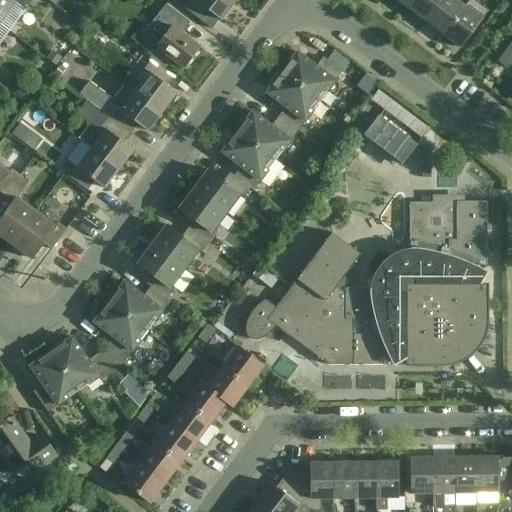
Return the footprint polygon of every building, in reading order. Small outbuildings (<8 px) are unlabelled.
[(0,0),(0,22),(15,3),(25,10),(32,0),(0,0)] [(221,20),(235,0),(196,0),(196,1),(194,0),(182,0),(179,4),(211,29),(219,19),(221,20)] [(426,21),(441,0),(413,0),(408,8),(426,21)] [(465,6),(464,6),(456,0),(441,0),(426,21),(443,34),(465,6)] [(482,19),(481,18),(487,10),(474,0),(468,0),(464,6),(465,6),(443,34),(461,48),(482,19)] [(155,47),(184,69),(200,47),(181,33),(189,22),(166,4),(149,25),(163,36),(155,47)] [(93,22),(86,32),(92,37),(100,27),(93,22)] [(505,67),(511,58),(511,52),(507,49),(497,62),(505,67)] [(52,51),(46,58),(56,65),(61,58),(52,51)] [(281,72),(315,98),(322,89),(327,93),(342,71),(323,57),(316,66),(297,52),(281,72)] [(134,91),(162,112),(176,93),(167,86),(174,76),(151,59),(144,69),(148,72),(134,91)] [(59,65),(55,70),(61,75),(65,69),(59,65)] [(308,107),(315,98),(281,72),(266,93),(285,107),(278,117),(297,131),(313,110),(308,107)] [(365,73),(357,85),(369,93),(377,81),(365,73)] [(162,112),(134,91),(125,84),(113,100),(89,82),(80,95),(86,100),(108,116),(131,133),(138,124),(147,131),(162,112)] [(19,87),(13,94),(25,103),(30,97),(19,87)] [(377,90),(370,99),(420,137),(427,128),(377,90)] [(131,133),(108,116),(86,100),(78,111),(85,116),(85,119),(86,119),(87,127),(78,139),(81,141),(119,169),(133,150),(123,143),(131,133)] [(297,131),(278,117),(271,126),(252,112),(237,132),(270,157),(277,148),(282,152),(297,131)] [(417,145),(378,117),(364,136),(403,164),(417,145)] [(20,121),(12,134),(25,143),(33,130),(20,121)] [(264,166),(270,157),(237,132),(221,152),(240,166),(233,175),(250,188),(253,191),(268,169),(264,166)] [(2,148),(13,154),(19,142),(8,136),(2,148)] [(119,169),(81,141),(67,159),(72,164),(65,174),(87,190),(94,181),(104,188),(119,169)] [(431,144),(420,144),(420,177),(431,177),(431,144)] [(0,192),(5,196),(20,175),(11,169),(8,172),(0,165),(0,192)] [(250,188),(233,175),(230,173),(223,181),(208,169),(194,189),(226,213),(240,195),(243,197),(250,188)] [(0,235),(12,244),(36,212),(17,198),(29,181),(20,175),(5,196),(13,202),(0,219),(0,235)] [(212,232),(226,213),(194,189),(179,208),(194,220),(188,228),(209,243),(215,235),(212,232)] [(246,326),(246,329),(246,330),(246,331),(246,333),(247,334),(247,335),(248,336),(248,337),(249,337),(250,338),(251,339),(252,339),(253,339),(255,340),(257,340),(258,340),(260,339),(261,339),(263,338),(266,337),(268,336),(270,334),(272,332),(273,330),(275,328),(276,326),(328,365),(353,365),(383,365),(383,357),(388,357),(406,357),(439,357),(439,366),(444,366),(448,366),(453,365),(457,363),(461,362),(465,360),(468,357),(472,355),(475,352),(478,348),(480,345),(483,341),(484,337),(486,333),(487,329),(488,325),(488,320),(488,317),(478,317),(478,284),(478,267),(478,261),(486,261),(486,202),(456,202),(456,211),(432,211),(432,203),(409,203),(409,248),(409,280),(401,280),(401,288),(369,288),(344,288),(342,291),(336,286),(343,276),(360,254),(331,232),(276,307),(266,300),(264,301),(262,303),(259,304),(257,306),(255,308),(254,310),(252,312),(251,314),(249,317),(248,319),(248,321),(247,324),(246,326)] [(36,212),(12,244),(32,259),(43,243),(51,249),(67,229),(58,222),(55,226),(36,212)] [(209,243),(188,228),(182,236),(167,225),(152,244),(184,269),(198,250),(202,252),(209,243)] [(170,288),(184,269),(152,244),(137,264),(152,275),(146,283),(150,286),(167,299),(174,290),(170,288)] [(246,260),(240,267),(241,268),(247,273),(253,265),(246,260)] [(267,270),(260,279),(272,289),(279,279),(267,270)] [(167,299),(150,286),(143,296),(124,281),(109,302),(143,327),(149,318),(154,322),(170,301),(167,299)] [(136,336),(143,327),(109,302),(94,322),(113,336),(102,350),(120,367),(141,340),(136,336)] [(192,318),(186,328),(194,333),(200,324),(192,318)] [(216,322),(212,328),(215,330),(228,339),(232,334),(216,322)] [(205,343),(215,330),(212,328),(208,324),(198,337),(205,343)] [(120,367),(102,350),(88,360),(72,337),(51,351),(75,386),(84,380),(87,384),(98,377),(101,381),(120,367)] [(238,346),(222,367),(248,387),(264,366),(238,346)] [(66,392),(75,386),(51,351),(30,366),(43,385),(33,392),(47,412),(69,397),(66,392)] [(184,370),(194,357),(186,352),(177,365),(184,370)] [(174,383),(184,370),(177,365),(167,378),(174,383)] [(233,407),(248,387),(222,367),(207,387),(226,402),(233,407)] [(226,402),(207,387),(201,382),(185,402),(211,422),(226,402)] [(154,411),(163,398),(156,392),(146,405),(154,411)] [(196,442),(211,422),(185,402),(170,422),(196,442)] [(144,424),(154,411),(146,405),(136,418),(144,424)] [(34,471),(43,465),(55,456),(40,435),(29,443),(14,421),(0,430),(0,452),(11,469),(12,468),(17,475),(25,476),(33,470),(34,471)] [(181,462),(196,442),(170,422),(155,443),(181,462)] [(123,451),(133,438),(126,432),(116,445),(123,451)] [(166,482),(181,462),(155,443),(140,463),(166,482)] [(113,464),(123,451),(116,445),(106,458),(113,464)] [(454,493),(476,493),(476,457),(454,458),(454,493)] [(498,493),(498,481),(503,481),(511,458),(498,458),(498,457),(476,457),(476,493),(498,493)] [(432,507),(433,507),(432,458),(410,458),(410,494),(432,493),(432,507)] [(443,493),(454,493),(454,458),(432,458),(433,507),(443,507),(443,493)] [(354,498),(376,498),(376,462),(354,463),(354,498)] [(376,462),(376,498),(376,510),(387,510),(387,498),(398,498),(398,462),(376,462)] [(150,503),(166,482),(140,463),(124,483),(150,503)] [(332,499),(332,463),(310,463),(310,467),(287,468),(309,511),(321,511),(320,499),(332,499)] [(332,499),(354,498),(354,463),(332,463),(332,499)] [(309,511),(287,468),(273,485),(270,483),(257,501),(271,511),(309,511)] [(0,498),(0,511),(17,511),(28,499),(10,485),(0,498)] [(81,506),(91,493),(84,488),(74,501),(81,506)] [(271,511),(257,501),(248,511),(271,511)]
